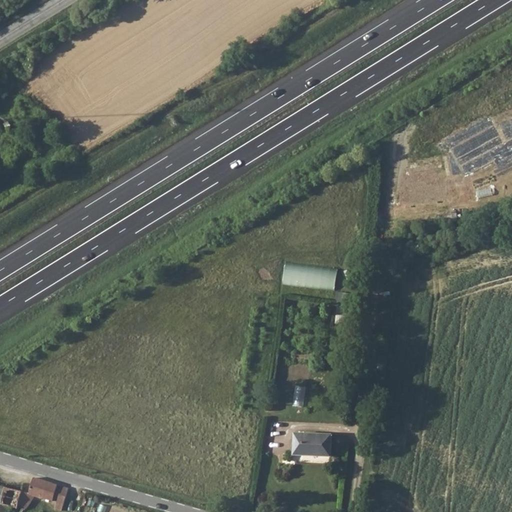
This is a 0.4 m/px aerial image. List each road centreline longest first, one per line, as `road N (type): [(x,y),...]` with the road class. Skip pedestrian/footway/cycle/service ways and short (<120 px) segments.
road 1 (motorway): [(0,305),(493,0)]
road 2 (motorway): [(436,0),(0,270)]
road 3 (unclassified): [(0,458),(186,511)]
